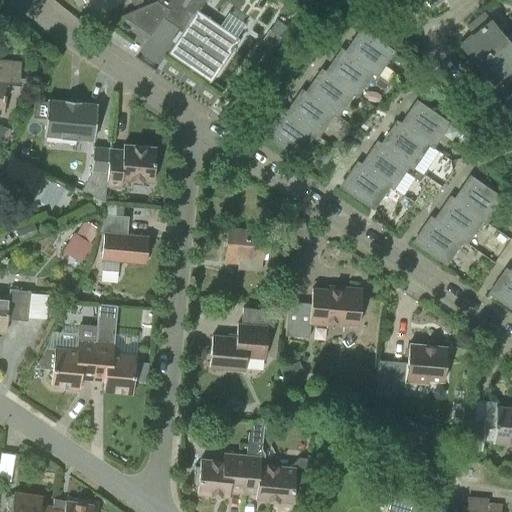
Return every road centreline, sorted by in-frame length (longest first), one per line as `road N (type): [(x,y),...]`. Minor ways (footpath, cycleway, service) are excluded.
road 1 (residential): [(156,508),(193,124)]
road 2 (residential): [(511,336),(193,124)]
road 3 (residential): [(193,124),(17,0)]
road 4 (residential): [(156,508),(0,406)]
